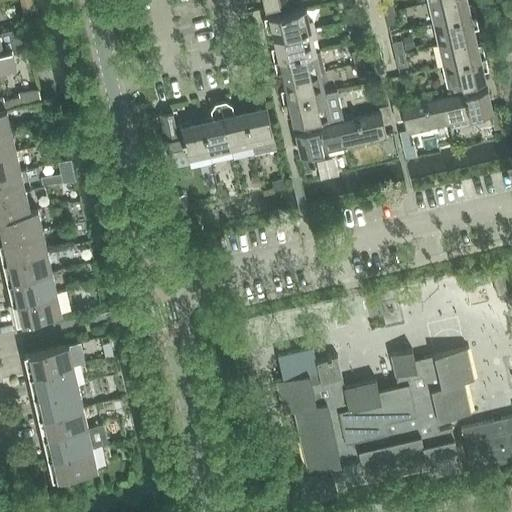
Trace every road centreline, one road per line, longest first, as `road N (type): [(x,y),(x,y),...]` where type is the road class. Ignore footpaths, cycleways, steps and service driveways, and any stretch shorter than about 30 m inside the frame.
road 1 (residential): [(159,283),(511,203)]
road 2 (tertiary): [(212,511),(159,283)]
road 3 (tertiary): [(159,283),(110,77)]
road 4 (residential): [(110,77),(228,51)]
